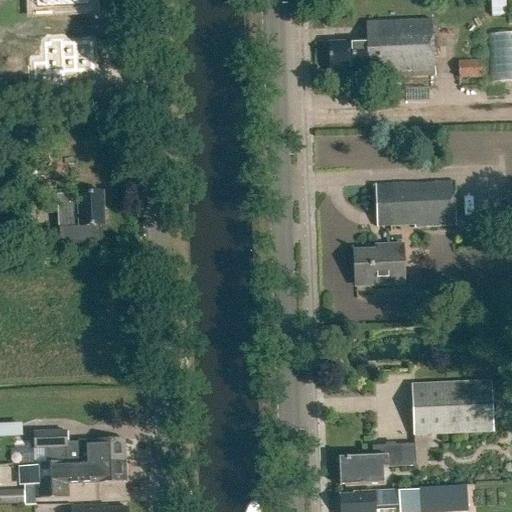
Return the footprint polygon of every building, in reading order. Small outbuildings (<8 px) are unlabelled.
[(0,0),(0,9),(70,6),(70,0),(0,0)] [(367,42),(328,44),(329,75),(380,73),(380,78),(434,76),(432,20),(366,23),(367,42)] [(73,64),(72,32),(38,33),(38,28),(20,28),(20,33),(15,33),(15,55),(4,56),(5,81),(33,80),(32,65),(73,64)] [(511,81),(511,33),(488,35),(490,82),(511,81)] [(13,184),(0,183),(0,193),(14,193),(14,199),(48,199),(47,181),(13,182),(13,184)] [(454,184),(375,187),(377,226),(404,225),(404,228),(456,227),(454,184)] [(100,228),(103,228),(102,194),(57,196),(59,240),(64,246),(101,244),(100,228)] [(381,251),(354,252),(356,287),(404,286),(403,246),(381,247),(381,251)] [(491,383),(411,386),(413,438),(493,433),(491,383)] [(98,442),(98,443),(67,444),(66,433),(35,434),(35,450),(45,450),(46,463),(127,459),(126,441),(98,442)] [(373,458),(338,460),(340,486),(383,484),(383,469),(416,467),(415,446),(395,447),(395,444),(385,445),(385,447),(372,448),(373,458)] [(24,487),(25,492),(0,493),(0,505),(35,504),(35,500),(70,498),(69,482),(99,481),(99,483),(128,482),(127,459),(46,463),(46,464),(33,464),(34,486),(24,487)] [(374,511),(375,511),(399,510),(399,511),(419,511),(418,492),(353,495),(352,497),(340,498),(340,511),(374,511)]
